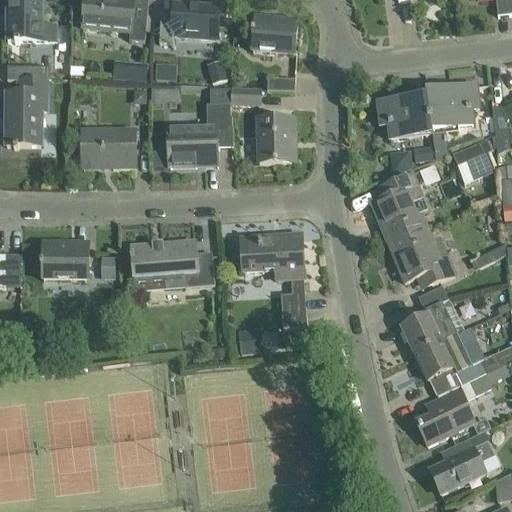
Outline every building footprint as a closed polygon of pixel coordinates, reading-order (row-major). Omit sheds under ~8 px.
[(42,28),(42,0),(8,0),(8,44),(15,44),(15,46),(19,46),(19,44),(47,44),(47,28),(42,28)] [(98,0),(86,0),(84,19),(83,33),(132,37),(135,0),(105,0),(105,1),(98,0)] [(511,18),(508,0),(457,0),(458,1),(466,0),(495,0),(498,19),(511,18)] [(161,16),(160,36),(159,48),(174,49),(174,41),(217,43),(220,10),(175,7),(174,17),(161,16)] [(253,33),(252,37),(251,54),(295,58),(298,25),(282,23),(281,27),(274,26),(274,25),(256,24),(255,33),(253,33)] [(222,64),(208,68),(213,86),(228,82),(222,64)] [(134,66),(133,82),(147,83),(149,67),(134,66)] [(154,82),(175,83),(175,67),(154,67),(154,82)] [(8,84),(21,83),(46,83),(47,70),(7,69),(8,84)] [(268,94),(275,94),(295,95),(296,82),(268,81),(268,94)] [(46,83),(21,83),(21,95),(7,96),(7,149),(14,149),(14,151),(19,151),(19,149),(41,149),(41,114),(46,114),(46,83)] [(427,100),(432,134),(473,129),(471,114),(480,113),(477,91),(479,90),(479,89),(428,96),(427,90),(426,90),(427,100)] [(154,90),(153,104),(165,104),(165,90),(154,90)] [(230,93),(210,93),(210,110),(230,109),(230,93)] [(234,108),(262,109),(263,95),(234,94),(234,108)] [(137,95),(136,107),(148,108),(148,95),(137,95)] [(432,134),(427,100),(372,107),(372,108),(378,108),(381,129),(389,128),(391,143),(432,138),(432,134)] [(493,111),(495,131),(495,133),(508,132),(507,123),(511,120),(511,106),(507,109),(506,109),(493,111)] [(218,169),(218,154),(235,153),(234,121),(231,121),(230,109),(210,110),(206,110),(207,132),(169,133),(169,170),(197,170),(197,168),(217,167),(217,169),(218,169)] [(258,123),(260,167),(292,166),(291,143),(295,143),(294,122),(258,123)] [(136,172),(135,152),(135,134),(83,134),(84,172),(85,172),(85,168),(113,168),(113,172),(136,172)] [(494,140),(474,146),(476,154),(496,148),(494,140)] [(391,155),(393,172),(410,170),(409,153),(391,155)] [(511,169),(500,171),(501,183),(511,181),(511,169)] [(470,170),(458,175),(463,188),(475,183),(470,170)] [(395,245),(428,232),(412,194),(418,191),(413,177),(390,187),(394,198),(372,208),(382,231),(388,228),(395,245)] [(511,207),(502,209),(504,224),(511,222),(511,207)] [(428,232),(395,245),(401,261),(395,263),(405,286),(427,277),(432,288),(454,279),(449,268),(444,271),(428,232)] [(284,331),(288,331),(308,330),(302,239),(301,239),(301,243),(262,245),(262,241),(242,243),(244,277),(277,274),(277,284),(292,283),(293,297),(282,298),(284,331)] [(215,289),(214,276),(212,256),(197,257),(196,245),(163,248),(163,247),(162,247),(162,252),(154,252),(154,248),(153,248),(153,249),(132,251),(133,259),(131,259),(131,263),(132,283),(188,278),(189,291),(215,289)] [(43,246),(43,266),(43,283),(89,283),(89,247),(43,246)] [(102,261),(102,282),(115,282),(115,261),(102,261)] [(415,358),(464,334),(442,289),(419,301),(427,318),(402,331),(415,358)] [(14,301),(0,301),(0,317),(15,317),(14,301)] [(494,348),(506,343),(500,328),(488,332),(494,348)] [(15,332),(0,332),(0,345),(15,345),(15,332)] [(464,334),(415,358),(428,384),(436,380),(444,397),(438,399),(438,400),(461,389),(462,390),(463,391),(486,380),(464,334)] [(262,343),(240,345),(242,357),(263,354),(262,343)] [(207,354),(208,364),(225,363),(224,352),(207,354)] [(490,378),(510,369),(511,367),(511,354),(485,367),(490,378)] [(511,377),(511,373),(510,369),(490,378),(494,386),(511,377)] [(491,391),(486,380),(463,391),(468,401),(491,391)] [(428,449),(446,441),(475,426),(458,392),(425,408),(426,410),(436,405),(441,414),(417,426),(428,449)] [(469,444),(468,443),(448,453),(453,464),(430,474),(441,498),(485,477),(484,476),(496,471),(481,439),(469,444)] [(511,480),(500,486),(501,504),(511,503),(511,480)]
